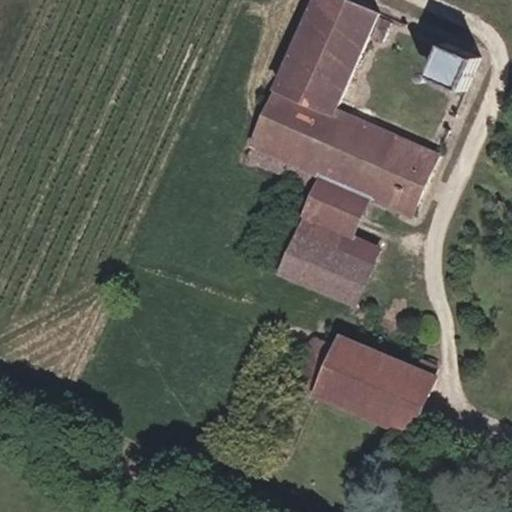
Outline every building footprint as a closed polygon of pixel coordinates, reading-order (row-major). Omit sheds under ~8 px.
[(444,156),(342,109),(376,35),(385,16),(386,13),(359,0),(324,0),(254,155),(322,186),(326,177),(374,199),(415,218),(444,156)] [(390,41),(398,23),(385,16),(376,35),(390,41)] [(473,93),(488,59),(454,44),(439,78),(473,93)] [(355,240),(374,199),(326,177),(322,186),(307,219),(355,240)] [(360,306),(384,254),(355,240),(307,219),(283,271),(360,306)] [(415,436),(439,380),(436,379),(440,370),(424,363),(420,372),(389,359),(391,354),(385,352),(383,356),(346,340),(342,350),(316,339),(311,350),(322,355),(307,389),(415,436)] [(307,389),(322,355),(311,350),(297,385),(307,389)]
